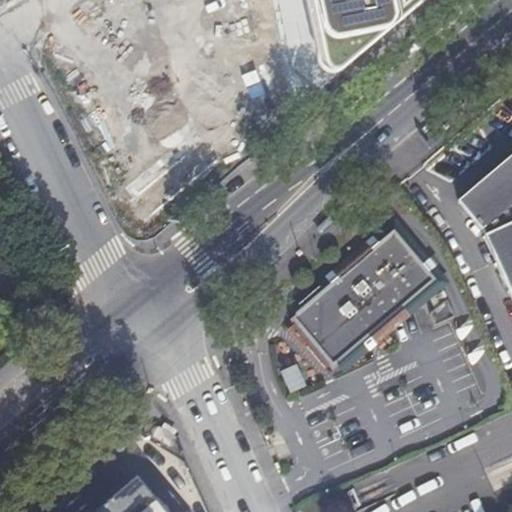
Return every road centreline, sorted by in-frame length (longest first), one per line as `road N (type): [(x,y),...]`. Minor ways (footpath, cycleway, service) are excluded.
road 1 (secondary): [(505,0),(133,301)]
road 2 (secondary): [(159,340),(511,32)]
road 3 (residential): [(0,49),(133,301)]
road 4 (secondary): [(0,470),(159,340)]
road 5 (residential): [(250,511),(191,377),(159,340)]
road 6 (secondary): [(133,301),(0,415)]
